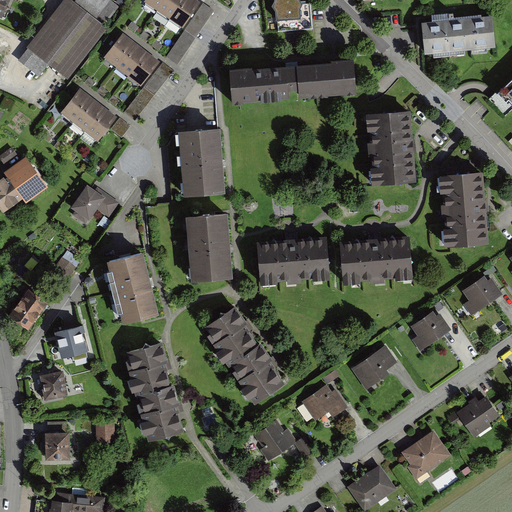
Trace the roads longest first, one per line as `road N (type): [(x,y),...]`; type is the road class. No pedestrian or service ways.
road 1 (residential): [(511,344),(259,511)]
road 2 (residential): [(245,0),(145,149),(139,188),(112,231)]
road 3 (residential): [(341,0),(511,179)]
road 4 (residential): [(8,381),(80,275)]
